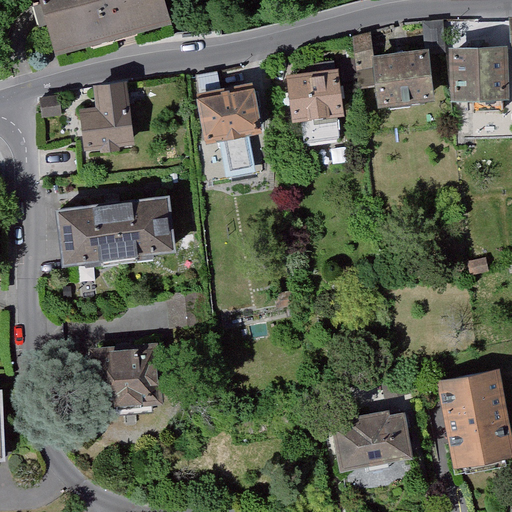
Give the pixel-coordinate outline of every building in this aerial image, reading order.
[(165,0),(42,0),(56,52),(171,22),(165,0)] [(422,22),(425,49),(425,50),(426,50),(426,53),(426,55),(445,54),(443,20),(422,22)] [(450,49),(450,99),(507,98),(507,48),(450,49)] [(374,58),(381,104),(432,96),(426,53),(426,50),(425,50),(374,58)] [(288,70),(292,112),(347,106),(343,64),(288,70)] [(81,102),(86,139),(134,133),(126,73),(91,77),(94,100),(81,102)] [(196,87),(203,128),(261,118),(254,77),(196,87)] [(39,91),(40,113),(63,109),(59,89),(39,91)] [(57,198),(64,254),(175,240),(169,185),(57,198)] [(486,258),(468,262),(471,275),(489,271),(486,258)] [(275,287),(277,304),(297,302),(295,285),(275,287)] [(170,289),(170,325),(204,324),(204,288),(170,289)] [(93,339),(94,394),(163,393),(163,338),(93,339)] [(380,375),(382,394),(411,391),(409,372),(380,375)] [(511,444),(498,372),(441,383),(457,467),(511,456),(511,444)] [(390,411),(346,418),(348,428),(334,430),(341,470),(411,459),(404,415),(391,417),(390,411)]
